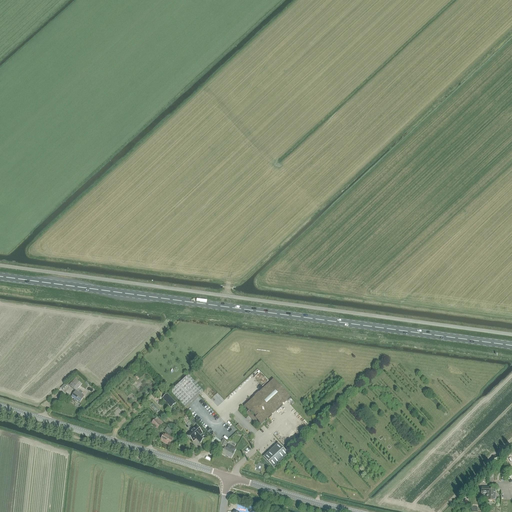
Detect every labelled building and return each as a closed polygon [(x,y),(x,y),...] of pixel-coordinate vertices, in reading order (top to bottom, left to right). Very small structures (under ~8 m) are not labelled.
[(185,407),(203,391),(188,375),(170,391),(185,407)] [(83,392),(80,390),(78,389),(82,384),(75,378),(69,385),(75,391),(71,397),(80,403),(84,396),(81,394),(83,392)] [(273,379),(244,407),(250,413),(251,414),(249,415),(253,419),(254,418),(255,419),(261,425),(290,398),(273,379)] [(167,394),(163,399),(171,408),(176,403),(167,394)] [(163,423),(157,417),(155,419),(151,423),(157,429),(161,425),(163,423)] [(200,443),(206,438),(202,434),(202,433),(196,427),(187,436),(193,442),(196,439),(200,443)] [(169,446),(173,438),(164,433),(160,441),(169,446)] [(263,457),(264,458),(273,468),(288,455),(278,444),(263,457)] [(231,458),(236,449),(228,445),(227,447),(226,446),(222,453),(231,458)] [(495,490),(491,490),(491,488),(488,488),(482,488),(482,495),(482,501),(486,501),(495,501),(495,490)]
